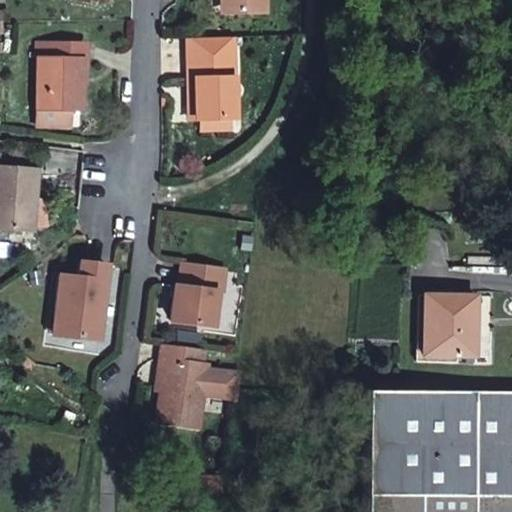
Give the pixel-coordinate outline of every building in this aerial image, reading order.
[(197,73),(197,109),(235,109),(236,33),(190,34),(190,73),(197,73)] [(84,61),(85,43),(40,41),(37,103),(67,105),(77,105),(80,61),(84,61)] [(66,118),(67,105),(37,103),(36,121),(59,122),(66,118)] [(0,229),(29,232),(34,178),(0,173),(0,229)] [(184,259),(184,267),(182,289),(177,288),(175,318),(213,321),(216,289),(221,289),(223,263),(184,259)] [(80,329),(80,334),(100,337),(108,262),(84,260),(82,275),(65,273),(62,306),(67,307),(65,327),(80,329)] [(424,314),(477,315),(477,295),(424,295),(424,314)] [(59,332),(80,334),(80,329),(65,327),(67,307),(62,306),(59,332)] [(477,356),(477,315),(424,314),(424,354),(477,356)] [(204,362),(205,345),(165,340),(163,359),(171,359),(168,386),(164,418),(205,422),(208,385),(213,386),(213,391),(233,393),(235,370),(210,367),(210,363),(204,362)] [(160,386),(168,386),(171,359),(163,359),(160,386)] [(365,492),(511,493),(511,391),(367,392),(365,492)] [(175,477),(175,492),(222,492),(222,477),(175,477)] [(511,511),(511,493),(365,492),(364,511),(511,511)]
